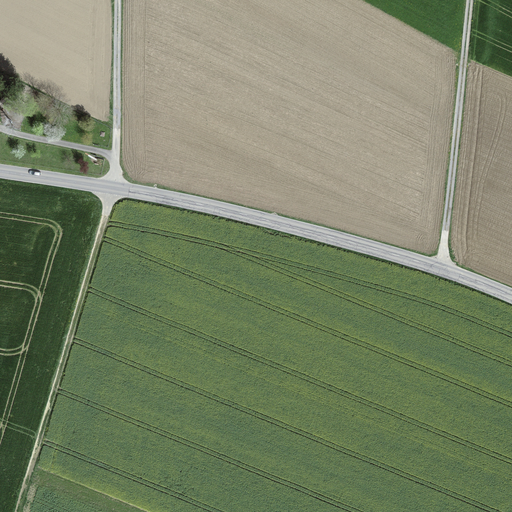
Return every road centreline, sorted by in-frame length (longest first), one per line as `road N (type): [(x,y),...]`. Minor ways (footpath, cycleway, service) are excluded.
road 1 (unclassified): [(511,299),(294,228),(0,172)]
road 2 (track): [(444,272),(472,0)]
road 3 (track): [(117,189),(118,0)]
